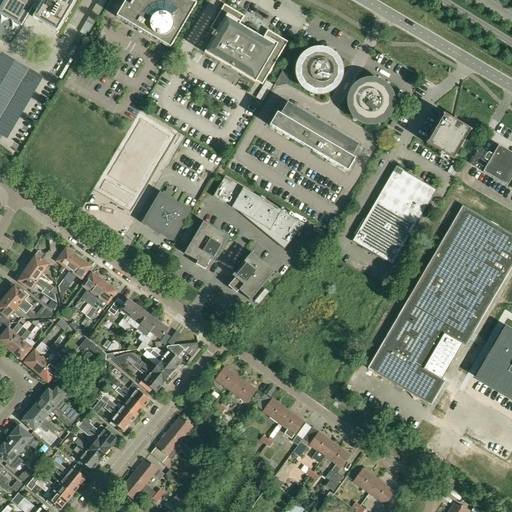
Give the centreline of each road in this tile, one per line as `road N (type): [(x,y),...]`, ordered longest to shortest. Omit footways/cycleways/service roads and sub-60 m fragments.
road 1 (residential): [(428,511),(422,486),(221,339)]
road 2 (residential): [(221,339),(21,196)]
road 3 (residential): [(78,511),(221,339)]
road 4 (unclassified): [(511,87),(363,0)]
